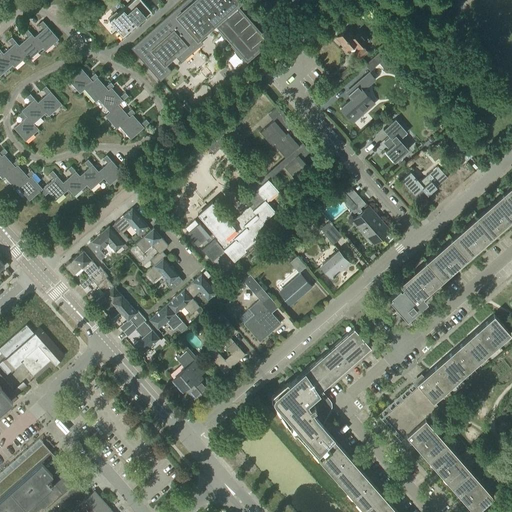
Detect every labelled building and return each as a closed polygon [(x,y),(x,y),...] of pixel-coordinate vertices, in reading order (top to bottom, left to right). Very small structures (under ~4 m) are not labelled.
[(123,35),(151,10),(142,0),(132,0),(118,13),(116,12),(108,19),(123,35)] [(194,0),(194,1),(192,0),(185,0),(131,48),(161,81),(163,79),(172,71),(166,64),(176,56),(182,63),(199,47),(199,46),(203,43),(199,38),(204,34),(205,35),(210,31),(208,30),(216,23),(217,25),(216,25),(220,29),(221,29),(224,32),(223,33),(226,37),(227,36),(235,45),(235,46),(238,50),(239,50),(242,53),(241,53),(245,58),(246,57),(247,59),(272,37),(259,22),(255,25),(238,7),(245,1),(243,0),(194,0)] [(46,50),(59,39),(43,20),(39,24),(44,29),(34,37),(46,50)] [(46,50),(34,37),(27,29),(24,32),(28,37),(19,45),(28,55),(28,56),(30,59),(43,47),(46,50)] [(354,36),(349,30),(345,33),(343,32),(337,37),(347,50),(354,44),(358,48),(366,41),(358,32),(354,36)] [(15,67),(28,56),(28,55),(19,45),(12,37),(8,40),(13,45),(4,53),(3,54),(13,64),(13,65),(15,67)] [(360,60),(369,52),(363,46),(354,54),(360,60)] [(13,64),(3,54),(4,53),(0,49),(0,75),(0,76),(13,65),(13,64)] [(370,71),(385,58),(380,52),(365,65),(370,71)] [(344,80),(353,72),(349,67),(340,75),(344,80)] [(90,78),(82,68),(69,80),(80,93),(98,77),(95,74),(90,78)] [(353,122),(373,104),(374,103),(363,90),(375,79),(370,73),(347,93),(352,99),(341,108),(353,122)] [(106,87),(98,78),(98,77),(80,93),(85,89),(96,102),(99,99),(112,88),(114,86),(111,82),(106,87)] [(49,116),(62,104),(46,86),(43,89),(47,94),(38,102),(46,112),(49,116)] [(120,97),(112,88),(99,99),(110,112),(128,96),(125,93),(120,97)] [(417,101),(417,97),(416,93),(412,93),(410,96),(409,101),(411,104),(415,105),(417,101)] [(46,112),(38,102),(30,94),(27,97),(31,102),(22,110),(23,111),(34,123),(46,112)] [(127,114),(119,104),(128,96),(110,112),(105,116),(117,129),(120,126),(133,114),(133,115),(135,113),(132,109),(127,114)] [(190,114),(194,111),(186,101),(182,105),(190,114)] [(34,123),(23,111),(19,114),(24,119),(14,128),(26,141),(39,129),(34,123)] [(141,124),(133,115),(133,114),(120,126),(131,139),(149,123),(146,119),(141,124)] [(395,162),(409,149),(400,139),(408,132),(396,119),(383,129),(390,137),(385,141),(390,147),(385,151),(395,162)] [(434,124),(440,131),(444,127),(439,121),(434,124)] [(213,154),(233,137),(221,123),(215,128),(216,129),(202,141),(213,154)] [(466,161),(472,156),(460,142),(454,147),(466,161)] [(13,164),(5,154),(0,158),(0,175),(3,179),(5,177),(18,165),(21,163),(18,159),(13,164)] [(110,185),(123,173),(107,155),(103,158),(108,163),(99,171),(104,178),(110,185)] [(91,189),(104,178),(99,171),(88,159),(85,162),(89,167),(80,176),(87,185),(91,189)] [(27,175),(18,165),(5,177),(16,189),(18,187),(32,176),(35,174),(32,170),(27,175)] [(75,196),(87,185),(80,176),(71,166),(68,169),(73,174),(63,182),(69,189),(75,196)] [(417,204),(447,177),(438,166),(419,182),(411,172),(402,179),(413,193),(410,195),(417,204)] [(56,201),(69,189),(63,182),(53,170),(49,173),(54,179),(43,188),(41,190),(45,195),(49,193),(56,201)] [(267,226),(264,222),(276,211),(267,201),(279,191),(269,179),(275,175),(271,170),(256,189),(257,190),(263,199),(253,209),(250,206),(244,211),(231,223),(221,212),(216,216),(209,207),(199,215),(207,224),(205,226),(203,227),(199,223),(200,223),(199,223),(198,224),(189,232),(187,233),(198,246),(199,245),(212,261),(224,250),(234,261),(246,251),(245,249),(257,239),(255,236),(267,226)] [(30,200),(41,190),(43,188),(32,176),(18,187),(30,200)] [(356,197),(349,189),(352,186),(351,186),(339,196),(347,205),(351,202),(353,204),(359,199),(356,196),(356,197)] [(416,300),(511,215),(511,189),(403,285),(401,284),(401,283),(400,284),(402,286),(388,297),(408,319),(422,307),(416,300)] [(388,229),(369,207),(370,206),(369,206),(352,222),(354,221),(373,242),(371,244),(372,244),(389,229),(389,228),(388,229)] [(148,226),(132,208),(115,224),(121,231),(117,234),(125,243),(129,239),(123,232),(131,225),(139,234),(148,226)] [(332,225),(329,222),(320,229),(323,232),(323,233),(333,244),(342,236),(332,225)] [(125,243),(117,234),(109,226),(92,241),(97,247),(93,251),(101,260),(105,256),(100,250),(108,243),(116,251),(125,243)] [(169,246),(154,228),(136,243),(144,253),(152,245),(159,253),(151,261),(155,265),(165,257),(167,255),(163,251),(169,246)] [(98,268),(83,250),(66,266),(74,275),(82,267),(90,276),(91,275),(95,279),(104,271),(100,266),(98,268)] [(332,279),(350,263),(339,250),(321,266),(332,279)] [(299,272),(306,266),(297,256),(290,262),(299,272)] [(183,280),(164,258),(165,257),(155,265),(146,273),(154,282),(162,275),(169,283),(167,285),(171,290),(183,280)] [(104,310),(122,295),(106,277),(108,276),(104,271),(95,279),(99,283),(97,285),(105,293),(96,301),(104,310)] [(209,282),(201,274),(184,289),(192,298),(200,290),(208,299),(221,287),(213,278),(209,282)] [(290,305),(311,286),(301,274),(280,292),(290,305)] [(260,288),(258,286),(252,291),(260,299),(251,307),(256,313),(244,323),(260,341),(281,323),(264,303),(271,297),(261,287),(260,288)] [(200,306),(192,298),(184,289),(167,304),(175,313),(183,306),(191,314),(200,306)] [(137,311),(122,295),(104,310),(112,319),(121,311),(128,320),(130,319),(133,323),(143,315),(138,310),(137,311)] [(183,321),(175,313),(167,304),(150,319),(158,328),(166,321),(174,329),(178,325),(182,322),(183,321)] [(200,315),(204,311),(200,306),(196,310),(200,315)] [(214,319),(227,333),(206,352),(224,373),(245,354),(230,337),(237,331),(221,313),(214,319)] [(511,333),(494,314),(493,315),(494,315),(495,316),(420,384),(418,382),(417,382),(419,385),(383,417),(403,439),(410,434),(477,510),(475,511),(474,511),(475,511),(494,496),(493,495),(492,496),(493,496),(491,497),(424,420),(426,419),(426,418),(439,407),(434,401),(434,400),(433,400),(432,398),(508,331),(510,332),(509,333),(510,333),(511,333)] [(142,354),(160,338),(145,321),(146,319),(143,315),(133,323),(137,327),(135,329),(143,337),(134,345),(142,354)] [(187,326),(182,322),(178,325),(182,330),(187,326)] [(34,333),(26,325),(0,347),(0,351),(6,358),(0,362),(0,366),(7,374),(21,361),(36,378),(54,362),(56,364),(65,356),(40,328),(34,333)] [(371,345),(354,327),(353,327),(355,329),(349,335),(348,333),(335,345),(336,346),(324,357),(323,356),(310,367),(311,368),(305,374),(303,372),(290,383),(289,384),(286,387),(284,385),(284,386),(276,393),(275,393),(275,394),(273,395),(273,396),(272,397),(272,398),(272,399),(273,400),(276,404),(275,404),(276,405),(282,414),(283,414),(289,423),(288,423),(289,424),(296,432),(297,433),(298,432),(304,439),(305,438),(316,450),(315,451),(326,464),(327,463),(338,476),(337,477),(348,490),(349,489),(360,501),(359,503),(365,509),(381,495),(319,425),(321,423),(319,420),(326,407),(326,406),(326,404),(325,403),(317,393),(320,391),(318,389),(368,344),(370,346),(371,345)] [(195,398),(209,386),(196,371),(203,365),(188,348),(176,358),(185,368),(173,379),(183,390),(186,388),(195,398)] [(0,412),(13,402),(0,387),(0,412)] [(77,480),(58,460),(48,449),(31,449),(0,476),(0,511),(68,511),(69,511),(69,510),(67,511),(53,511),(48,506),(77,480)] [(113,511),(94,491),(69,511),(113,511)] [(395,511),(381,495),(365,509),(367,511),(395,511)]
